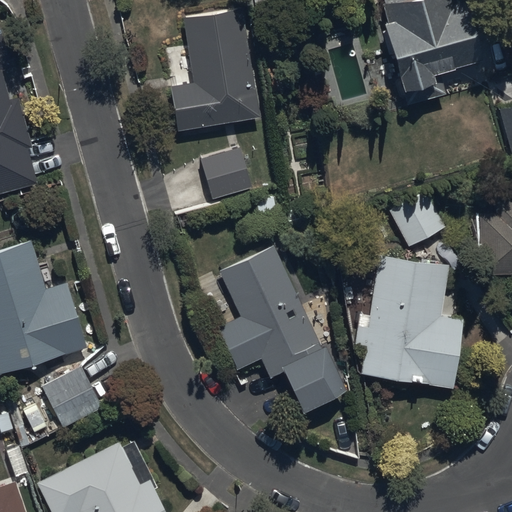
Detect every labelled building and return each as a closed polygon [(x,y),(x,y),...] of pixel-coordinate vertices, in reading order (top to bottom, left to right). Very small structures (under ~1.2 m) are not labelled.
[(434,84),(433,77),(480,61),(464,3),(451,7),(448,0),(383,0),(385,6),(381,7),(387,27),(381,29),(394,78),(397,77),(402,93),(434,84)] [(199,137),(197,129),(258,118),(240,10),(184,20),(193,84),(166,87),(173,133),(184,131),(185,139),(199,137)] [(0,196),(37,186),(27,151),(32,149),(19,100),(11,102),(3,74),(13,71),(3,34),(0,34),(0,196)] [(511,105),(497,110),(511,162),(511,161),(511,105)] [(199,159),(210,199),(249,188),(238,148),(199,159)] [(511,203),(494,204),(495,214),(478,215),(479,276),(511,274),(511,203)] [(0,253),(0,371),(86,349),(65,283),(45,290),(31,244),(0,253)] [(320,349),(271,246),(217,272),(239,318),(217,328),(237,370),(259,359),(269,380),(283,373),(302,413),(345,393),(323,348),(320,349)] [(378,256),(359,374),(452,389),(463,320),(440,316),(448,267),(378,256)] [(80,367),(30,392),(50,431),(100,406),(80,367)] [(165,511),(154,488),(156,487),(135,441),(120,448),(118,443),(36,482),(49,511),(165,511)] [(0,511),(25,511),(15,482),(0,486),(0,511)]
